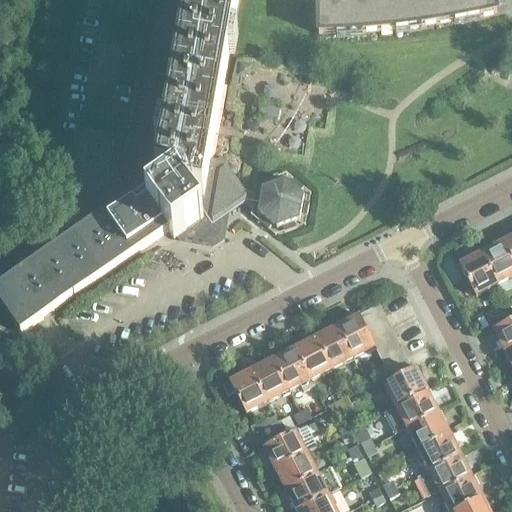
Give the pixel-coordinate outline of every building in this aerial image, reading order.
[(187,0),(187,2),(174,77),(156,178),(157,179),(0,288),(0,306),(21,336),(123,265),(168,233),(174,241),(181,236),(184,240),(208,244),(209,245),(210,245),(209,244),(219,237),(220,238),(221,237),(220,235),(223,220),(240,208),(243,206),(258,209),(257,214),(262,218),(258,223),(259,223),(260,222),(268,229),(267,230),(268,231),(272,226),(277,230),(282,228),(284,234),(297,230),(294,224),(299,222),(300,216),(307,217),(309,204),(303,203),(304,197),(299,194),(303,189),(293,181),(289,185),(285,182),(279,184),(277,178),(265,182),(267,188),(262,190),(261,196),(255,195),(254,195),(246,194),(245,193),(221,159),(217,162),(210,161),(239,0),(187,0)] [(511,0),(317,0),(318,36),(337,36),(337,32),(362,31),(362,35),(396,32),(395,28),(420,24),(421,29),(454,23),(453,19),(478,14),(479,19),(497,15),(511,10),(511,0)] [(511,238),(502,244),(511,262),(511,238)] [(511,278),(511,262),(502,244),(481,255),(497,286),(511,278)] [(497,286),(481,255),(474,259),(473,258),(458,265),(475,299),(476,299),(475,297),(497,286)] [(484,318),(489,329),(511,316),(511,308),(510,305),(484,318)] [(384,317),(379,307),(372,310),(359,317),(364,327),(384,317)] [(370,338),(364,327),(359,317),(358,316),(357,317),(358,318),(337,328),(354,361),(376,350),(375,348),(370,338)] [(390,327),(384,317),(364,327),(370,338),(390,327)] [(504,354),(511,349),(511,322),(492,332),(493,333),(504,354)] [(395,338),(390,327),(370,338),(375,348),(395,338)] [(354,361),(337,328),(315,339),(332,372),(354,361)] [(380,359),(400,348),(395,338),(375,348),(376,350),(380,359)] [(332,372),(315,339),(294,350),(311,383),(332,372)] [(385,369),(405,358),(400,348),(380,359),(385,369)] [(311,383),(294,350),(273,361),(290,394),(301,388),(304,394),(313,389),(311,383)] [(411,369),(405,358),(385,369),(390,380),(411,369)] [(290,394),(273,361),(252,372),(268,405),(290,394)] [(4,368),(0,370),(0,388),(7,398),(19,389),(4,368)] [(390,380),(385,369),(379,373),(383,384),(390,380)] [(385,388),(396,409),(428,393),(417,372),(418,372),(417,370),(384,388),(385,388)] [(268,405),(252,372),(244,376),(244,375),(229,382),(230,384),(223,387),(228,398),(235,394),(246,416),(253,412),(268,405)] [(439,415),(428,393),(396,409),(407,431),(439,415)] [(341,410),(351,405),(347,398),(338,403),(341,410)] [(341,410),(338,403),(328,408),(332,415),(341,410)] [(355,413),(351,405),(341,410),(345,418),(355,413)] [(345,418),(341,410),(332,415),(335,423),(345,418)] [(306,411),(300,414),(304,423),(311,420),(306,411)] [(304,423),(300,414),(293,417),(298,427),(304,423)] [(450,435),(439,415),(407,431),(418,452),(450,435)] [(281,423),(271,427),(268,419),(250,428),(259,447),(286,433),(281,423)] [(264,450),(274,471),(307,455),(296,433),(270,446),(263,450),(263,451),(264,450)] [(461,457),(450,435),(418,452),(429,473),(461,457)] [(361,446),(364,452),(373,448),(370,441),(361,446)] [(360,455),(356,448),(348,452),(351,459),(360,455)] [(377,455),(373,448),(364,452),(368,459),(377,455)] [(318,476),(307,455),(274,471),(285,492),(318,476)] [(363,462),(360,455),(351,459),(354,466),(363,462)] [(461,457),(429,473),(418,479),(428,500),(439,494),(471,478),(461,457)] [(299,511),(329,497),(318,476),(285,492),(295,511),(299,511)] [(457,511),(482,499),(471,478),(439,494),(448,511),(457,511)] [(383,488),(386,495),(395,490),(392,484),(383,488)] [(399,497),(395,490),(386,495),(389,502),(399,497)] [(382,497),(379,491),(370,495),(373,502),(382,497)] [(336,511),(329,497),(299,511),(336,511)] [(385,504),(382,497),(373,502),(376,508),(385,504)] [(488,511),(482,499),(457,511),(488,511)]
